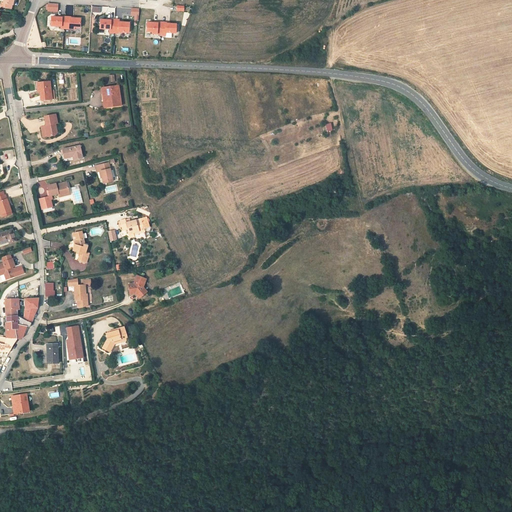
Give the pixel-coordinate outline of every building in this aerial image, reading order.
[(59,17),(51,16),(50,25),(61,26),(61,28),(74,29),(74,27),(80,27),(80,18),(71,17),(71,16),(59,15),(59,17)] [(117,32),(128,32),(129,22),(119,21),(119,19),(112,18),(111,19),(100,18),(99,28),(110,29),(110,33),(117,33),(117,32)] [(147,21),(146,31),(152,31),(152,33),(161,33),(161,35),(165,36),(165,32),(176,33),(176,23),(167,23),(167,22),(164,22),(161,21),(161,22),(157,22),(147,21)] [(34,80),(35,89),(36,98),(46,97),(43,79),(34,80)] [(112,83),(95,85),(98,105),(115,102),(112,83)] [(47,112),(36,114),(38,122),(37,122),(39,133),(46,132),(48,129),(47,121),(48,120),(47,112)] [(57,156),(66,156),(66,158),(75,158),(74,145),(56,146),(57,151),(57,156)] [(87,171),(91,170),(94,183),(103,181),(98,163),(86,165),(87,171)] [(52,195),(63,193),(61,183),(55,184),(55,186),(52,186),(52,185),(50,186),(49,184),(41,186),(43,195),(52,193),(52,195)] [(142,227),(139,218),(125,222),(124,219),(119,221),(122,230),(126,228),(129,236),(133,235),(137,233),(136,229),(142,227)] [(108,231),(109,241),(117,240),(115,230),(108,231)] [(9,232),(0,235),(0,239),(3,239),(4,242),(11,240),(9,232)] [(79,250),(80,246),(76,245),(77,242),(75,236),(66,238),(67,243),(66,248),(74,251),(72,259),(80,260),(82,251),(79,250)] [(0,276),(1,279),(10,276),(7,269),(6,267),(7,266),(10,266),(7,258),(0,260),(0,276)] [(128,295),(131,300),(140,294),(136,289),(139,282),(130,278),(126,285),(120,286),(122,296),(128,295)] [(68,297),(71,297),(78,298),(78,292),(79,284),(69,283),(68,297)] [(18,317),(23,318),(24,310),(20,310),(20,299),(6,299),(5,317),(18,317)] [(25,309),(24,319),(31,323),(37,309),(38,299),(25,299),(26,310),(25,309)] [(19,325),(18,322),(6,323),(6,339),(5,344),(0,343),(0,352),(9,353),(18,339),(20,341),(28,327),(19,325)] [(78,326),(67,328),(69,340),(66,340),(69,359),(83,357),(78,326)] [(125,327),(118,329),(118,330),(107,334),(108,339),(102,349),(110,353),(115,344),(129,341),(125,327)] [(48,364),(59,363),(58,344),(47,345),(48,364)] [(12,397),(15,414),(29,412),(27,395),(12,397)]
